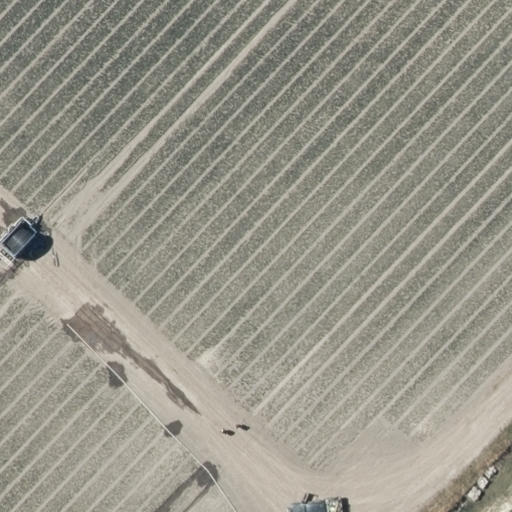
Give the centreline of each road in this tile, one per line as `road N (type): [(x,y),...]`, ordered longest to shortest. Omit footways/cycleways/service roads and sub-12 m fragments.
road 1 (unknown): [(307,511),(0,258)]
road 2 (unknown): [(511,377),(383,511)]
